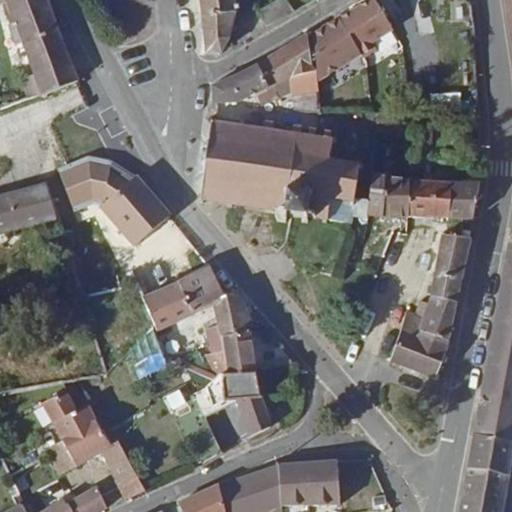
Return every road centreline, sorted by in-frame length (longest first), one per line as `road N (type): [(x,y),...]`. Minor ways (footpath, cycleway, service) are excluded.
road 1 (secondary): [(443,501),(505,164),(487,0)]
road 2 (unclassified): [(155,160),(182,206),(361,408)]
road 3 (residential): [(361,408),(136,511)]
road 4 (unclassified): [(342,0),(173,92)]
road 5 (unclassified): [(55,0),(155,160)]
road 6 (unknown): [(361,408),(416,245)]
road 7 (unclassified): [(361,408),(443,501)]
